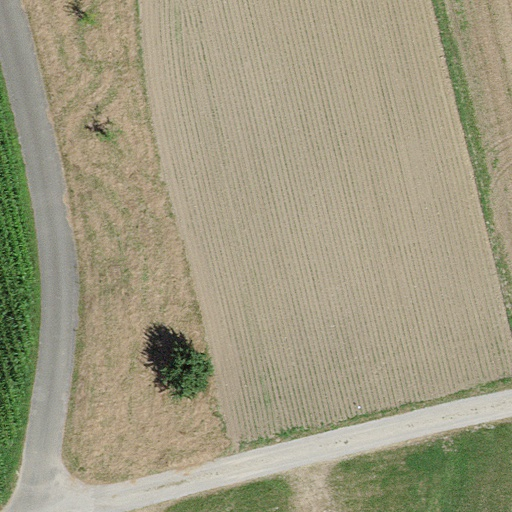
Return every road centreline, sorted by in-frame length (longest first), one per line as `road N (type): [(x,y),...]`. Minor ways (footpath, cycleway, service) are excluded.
road 1 (track): [(5,0),(70,259),(65,362),(24,511)]
road 2 (track): [(71,511),(209,472),(511,404)]
